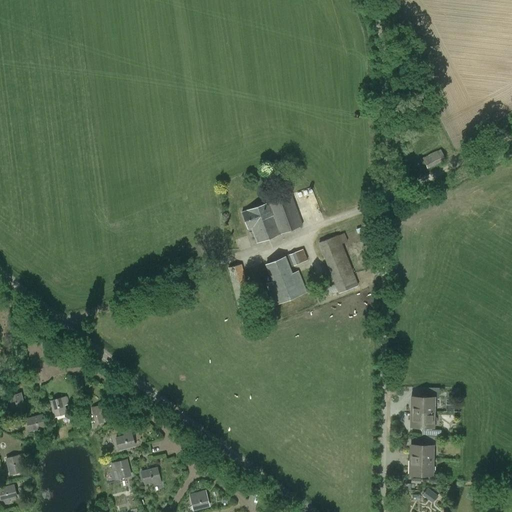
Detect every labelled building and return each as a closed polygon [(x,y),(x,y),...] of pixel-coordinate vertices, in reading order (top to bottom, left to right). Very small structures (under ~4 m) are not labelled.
[(427,169),(445,160),(440,150),(422,158),(427,169)] [(257,242),(302,226),(291,194),(242,212),(248,229),(251,228),(257,242)] [(342,244),(348,241),(344,233),(338,235),(318,243),(338,294),(358,285),(342,244)] [(285,256),(290,267),(307,260),(303,249),(285,256)] [(290,267),(285,256),(265,264),(272,282),(265,284),(274,306),(307,292),(299,270),(292,273),(290,267)] [(244,331),(258,327),(242,264),(227,267),(244,331)] [(12,413),(26,409),(21,392),(4,396),(6,405),(10,404),(12,413)] [(65,406),(68,404),(66,396),(49,400),(53,418),(67,414),(65,406)] [(413,397),(413,409),(432,409),(433,397),(413,397)] [(98,423),(112,420),(108,403),(91,407),(93,416),(96,415),(98,423)] [(432,416),(432,409),(413,409),(412,426),(432,426),(435,426),(437,424),(437,418),(435,416),(432,416)] [(38,433),(47,431),(43,414),(26,418),(29,432),(37,430),(38,433)] [(118,451),(136,446),(131,430),(122,432),(122,435),(115,437),(118,451)] [(412,445),(412,457),(431,458),(431,445),(412,445)] [(21,463),(24,462),(22,454),(5,458),(9,475),(23,472),(21,463)] [(431,474),(431,458),(412,457),(411,474),(431,474)] [(117,479),(132,476),(127,458),(110,463),(112,472),(115,471),(117,479)] [(153,485),(162,483),(158,466),(141,471),(144,485),(152,483),(153,485)] [(9,499),(18,497),(14,485),(0,488),(0,499),(1,506),(10,503),(9,499)] [(427,487),(422,495),(434,502),(439,493),(427,487)] [(193,511),(210,507),(206,490),(197,492),(198,495),(190,498),(193,511)]
